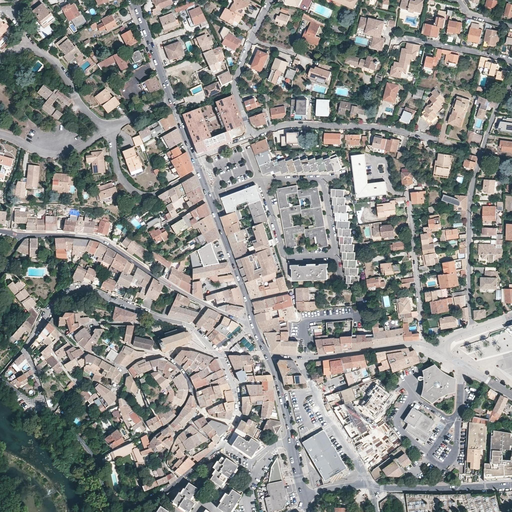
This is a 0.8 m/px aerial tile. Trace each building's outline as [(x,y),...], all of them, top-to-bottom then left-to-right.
[(151,0),(151,1),(152,2),(153,3),(154,4),(155,7),(155,8),(156,9),(154,9),(155,11),(156,15),(162,13),(164,12),(162,8),(172,4),(172,2),(176,0),(151,0)] [(232,0),(233,3),(233,4),(229,10),(241,17),(244,13),(241,11),(240,11),(241,8),(244,7),(247,6),(249,3),(254,6),(256,3),(250,0),(243,0),(242,0),(232,0)] [(300,9),(303,0),(284,0),(283,1),(285,5),(300,9)] [(414,0),(414,1),(411,0),(402,0),(400,6),(407,8),(408,9),(407,10),(409,10),(409,8),(414,9),(418,10),(419,10),(420,9),(421,9),(422,4),(422,3),(422,0),(414,0)] [(202,9),(199,1),(194,3),(193,1),(183,5),(184,7),(185,10),(188,9),(194,25),(200,23),(200,24),(207,22),(202,9)] [(52,21),(55,19),(42,4),(32,12),(38,20),(39,19),(41,21),(39,23),(41,26),(46,22),(48,25),(52,22),(52,21)] [(63,7),(63,10),(69,21),(71,20),(72,22),(79,19),(78,16),(79,15),(73,4),(67,7),(66,6),(63,7)] [(238,23),(241,17),(229,10),(225,7),(220,18),(231,24),(233,20),(238,23)] [(164,12),(162,13),(163,14),(163,16),(159,18),(164,30),(177,25),(175,20),(172,14),(175,13),(174,10),(173,8),(164,12)] [(438,9),(437,16),(445,18),(446,14),(447,11),(438,9)] [(108,16),(106,13),(96,19),(97,22),(101,20),(108,16)] [(277,15),(276,20),(279,21),(278,25),(282,26),(283,23),(287,24),(290,16),(281,13),(280,16),(277,15)] [(117,26),(116,24),(111,15),(101,20),(102,22),(106,28),(107,31),(117,26)] [(437,16),(436,25),(423,23),(422,33),(438,36),(439,27),(444,27),(445,20),(445,18),(437,16)] [(395,22),(377,17),(376,21),(370,19),(370,21),(361,19),(360,23),(364,24),(363,28),(367,29),(367,32),(375,34),(379,35),(382,23),(395,26),(395,22)] [(452,35),(453,32),(455,32),(460,33),(462,22),(449,20),(447,34),(452,35)] [(320,37),(316,36),(320,25),(311,21),(305,37),(318,42),(320,37)] [(106,28),(102,22),(96,25),(99,32),(106,28)] [(467,40),(475,42),(481,43),(482,38),(480,38),(482,30),(478,29),(479,24),(472,23),(471,27),(470,27),(467,40)] [(73,34),(78,32),(72,24),(68,27),(73,34)] [(486,29),(485,34),(484,41),(487,42),(489,42),(489,45),(494,46),(494,44),(496,36),(497,31),(488,29),(488,25),(487,25),(485,24),(484,29),(486,29)] [(132,33),(132,34),(130,31),(122,35),(123,38),(128,47),(137,42),(132,33)] [(227,33),(222,43),(233,50),(235,47),(236,44),(238,45),(241,41),(227,33)] [(65,53),(66,52),(67,54),(65,55),(70,61),(75,57),(73,55),(76,53),(77,54),(80,52),(75,46),(74,47),(65,36),(55,44),(60,50),(62,49),(65,53)] [(207,38),(205,39),(203,38),(202,36),(196,38),(200,47),(201,46),(203,53),(212,49),(210,45),(213,44),(210,36),(207,38)] [(383,39),(379,38),(374,37),(372,46),(381,48),(382,43),(383,39)] [(184,53),(179,41),(165,46),(170,59),(184,53)] [(88,43),(83,46),(88,54),(92,52),(94,51),(88,43)] [(419,45),(406,43),(405,49),(403,48),(402,56),(400,55),(399,62),(394,61),(393,65),(393,68),(391,68),(390,75),(400,77),(402,70),(406,71),(407,63),(409,64),(410,60),(411,57),(415,58),(416,50),(418,51),(419,45)] [(486,44),(481,43),(481,44),(480,50),(494,53),(495,48),(486,47),(486,45),(486,44)] [(220,67),(217,62),(220,61),(224,69),(222,70),(223,73),(229,70),(220,46),(212,49),(203,53),(204,55),(212,72),(219,68),(220,67)] [(424,68),(432,70),(433,65),(436,66),(438,59),(440,60),(442,53),(442,50),(438,49),(436,56),(438,56),(438,57),(430,56),(430,57),(426,56),(424,68)] [(130,55),(134,63),(142,59),(138,50),(130,55)] [(411,57),(410,60),(416,61),(418,51),(416,50),(415,58),(411,57)] [(446,54),(445,61),(449,62),(449,66),(455,67),(456,63),(457,64),(458,55),(450,54),(451,51),(442,50),(442,53),(446,54)] [(268,54),(259,51),(252,67),(261,70),(268,54)] [(96,64),(100,62),(92,52),(88,54),(96,64)] [(100,69),(115,61),(121,71),(128,68),(119,52),(100,62),(96,64),(100,69)] [(368,56),(366,61),(358,58),(348,55),(346,63),(347,64),(351,65),(352,64),(356,65),(356,67),(362,68),(362,66),(365,67),(365,66),(374,69),(375,69),(376,64),(377,64),(378,64),(378,63),(379,62),(380,58),(380,57),(377,57),(375,56),(374,57),(368,55),(368,56)] [(478,66),(484,67),(483,73),(491,75),(493,69),(496,70),(497,64),(487,61),(487,58),(481,57),(479,62),(478,66)] [(288,62),(276,58),(272,69),(273,69),(269,80),(277,83),(281,72),(282,71),(284,72),(288,62)] [(293,79),(296,70),(289,67),(285,76),(293,79)] [(328,82),(331,72),(315,67),(315,69),(311,68),(308,75),(311,76),(316,78),(317,76),(322,78),(322,80),(328,82)] [(207,97),(220,91),(218,86),(222,85),(222,86),(232,81),(232,80),(229,70),(223,73),(217,76),(220,81),(216,83),(216,82),(203,88),(207,97)] [(495,78),(503,80),(504,72),(497,70),(495,78)] [(383,76),(376,73),(374,82),(380,84),(383,76)] [(161,88),(154,76),(137,85),(141,91),(144,90),(147,96),(161,88)] [(398,85),(387,83),(384,98),(384,99),(395,102),(398,88),(399,86),(398,85)] [(38,92),(47,99),(41,107),(52,116),(57,120),(58,120),(63,114),(52,105),(58,98),(69,106),(73,102),(65,96),(56,89),(53,92),(43,85),(38,92)] [(120,103),(114,96),(112,98),(105,89),(96,95),(103,104),(102,106),(107,113),(120,103)] [(436,114),(434,111),(436,109),(438,112),(440,110),(439,108),(442,105),(441,103),(445,99),(440,93),(439,94),(435,89),(431,92),(433,94),(429,98),(432,102),(429,105),(428,105),(425,107),(425,110),(426,111),(421,116),(426,121),(428,119),(429,119),(431,121),(433,123),(439,117),(436,114)] [(414,90),(413,97),(420,99),(422,93),(422,92),(414,90)] [(96,95),(95,97),(102,106),(103,104),(96,95)] [(232,95),(216,101),(220,112),(218,113),(219,117),(222,116),(224,122),(238,116),(238,115),(240,115),(238,110),(237,111),(232,100),(234,99),(232,95)] [(494,106),(496,101),(484,97),(477,95),(476,99),(482,101),(480,105),(478,113),(484,115),(488,104),(494,106)] [(458,122),(460,117),(463,118),(465,111),(464,110),(466,104),(468,105),(469,99),(457,96),(456,100),(454,99),(452,107),(454,108),(455,108),(455,110),(453,110),(452,114),(451,114),(449,120),(458,122)] [(247,105),(248,110),(258,106),(255,98),(247,101),(248,104),(247,105)] [(306,114),(307,112),(307,100),(297,99),(297,112),(302,113),(302,114),(306,114)] [(327,114),(329,114),(329,100),(317,99),(316,113),(327,114)] [(366,106),(341,101),(338,113),(345,115),(346,111),(351,112),(357,113),(365,114),(366,106)] [(272,118),(276,118),(284,116),(284,115),(286,114),(285,106),(271,109),(271,111),(272,118)] [(204,129),(208,128),(205,121),(208,120),(207,117),(204,118),(200,107),(182,114),(190,135),(196,133),(204,129)] [(251,117),(253,123),(255,122),(256,124),(257,126),(267,122),(268,126),(272,125),(268,115),(266,111),(265,107),(262,108),(263,112),(251,117)] [(405,108),(404,110),(413,114),(411,119),(412,119),(414,114),(415,111),(405,108)] [(402,117),(401,119),(410,122),(411,119),(413,114),(404,110),(402,117)] [(150,130),(161,123),(166,131),(176,126),(171,113),(138,132),(139,135),(143,143),(143,144),(154,138),(150,130)] [(238,116),(224,122),(227,131),(228,131),(237,128),(237,127),(238,127),(237,122),(240,121),(238,116)] [(449,120),(448,124),(460,127),(463,118),(460,117),(458,122),(449,120)] [(503,119),(502,124),(506,125),(505,128),(511,129),(511,118),(507,118),(506,120),(503,119)] [(182,141),(177,128),(160,138),(167,150),(182,141)] [(196,133),(190,135),(194,145),(209,138),(211,138),(208,128),(204,129),(196,133)] [(209,138),(194,145),(198,154),(232,140),(228,131),(227,131),(224,133),(214,136),(211,138),(209,138)] [(288,140),(288,143),(294,143),(294,145),(299,145),(299,132),(288,132),(288,134),(284,134),(284,140),(288,140)] [(324,141),(324,143),(344,143),(344,135),(341,135),(341,134),(338,134),(325,133),(324,141)] [(347,140),(347,144),(360,145),(360,135),(356,135),(349,134),(348,140),(347,140)] [(136,147),(143,143),(139,135),(133,138),(136,147)] [(373,147),(376,147),(385,149),(387,139),(382,138),(380,138),(381,136),(376,135),(373,147)] [(274,171),(270,161),(272,161),(269,154),(271,153),(269,149),(270,149),(266,138),(252,144),(263,174),(274,171)] [(387,139),(385,149),(393,150),(397,151),(399,140),(395,139),(394,141),(392,140),(387,139)] [(511,142),(501,141),(500,147),(502,147),(501,150),(511,151),(511,142)] [(137,157),(133,147),(122,151),(130,172),(133,171),(142,168),(137,157)] [(167,153),(171,160),(182,154),(178,147),(167,153)] [(6,170),(4,169),(4,166),(11,168),(13,160),(4,157),(5,153),(0,151),(0,177),(4,179),(5,175),(6,170)] [(104,172),(103,160),(101,160),(101,157),(103,157),(102,152),(91,153),(91,156),(86,156),(86,162),(91,161),(92,166),(93,174),(104,172)] [(174,165),(176,169),(190,161),(186,152),(182,154),(171,160),(174,165)] [(436,159),(436,164),(435,169),(434,175),(439,176),(440,173),(449,174),(452,155),(439,153),(438,160),(436,159)] [(352,155),(356,188),(357,197),(387,193),(385,182),(373,184),(368,184),(367,185),(367,187),(362,188),(362,183),(366,182),(366,175),(364,167),(364,164),(364,160),(363,154),(352,155)] [(366,182),(362,183),(362,188),(367,187),(367,185),(368,184),(373,184),(385,182),(385,181),(368,183),(364,154),(363,154),(364,160),(364,164),(364,167),(366,175),(366,182)] [(471,167),(474,168),(477,157),(468,154),(463,168),(470,170),(471,167)] [(323,160),(325,165),(327,169),(328,171),(334,169),(332,163),(331,159),(330,157),(323,160)] [(342,168),(341,166),(340,162),(338,157),(331,159),(332,163),(334,169),(335,171),(342,168)] [(293,161),(294,163),(297,170),(297,173),(304,170),(304,168),(302,164),(301,161),(300,158),(296,160),(293,161)] [(301,161),(302,164),(304,168),(304,170),(305,172),(312,170),(310,164),(308,160),(307,158),(301,161)] [(308,160),(310,164),(312,170),(313,172),(319,170),(316,162),(316,160),(315,158),(308,160)] [(316,160),(316,162),(319,170),(320,172),(327,169),(325,165),(323,160),(322,158),(319,159),(316,160)] [(272,161),(270,161),(274,171),(274,173),(277,172),(281,171),(280,165),(278,161),(277,159),(274,160),(272,161)] [(289,171),(288,167),(286,162),(286,161),(285,159),(278,161),(280,165),(281,171),(282,173),(287,172),(289,171)] [(286,161),(286,162),(288,167),(289,171),(290,173),(297,170),(294,163),(293,161),(292,159),(286,161)] [(176,176),(177,179),(193,170),(192,167),(190,167),(189,164),(190,163),(190,161),(176,169),(179,175),(176,176)] [(41,165),(27,164),(25,177),(20,176),(20,181),(18,181),(16,195),(25,197),(27,187),(32,188),(32,185),(38,186),(41,165)] [(402,172),(402,174),(403,180),(403,181),(403,184),(413,183),(413,182),(412,178),(412,172),(409,172),(409,169),(403,169),(403,172),(402,172)] [(68,175),(68,176),(65,176),(65,174),(53,173),(52,189),(58,190),(69,191),(69,185),(68,185),(68,181),(73,181),(74,173),(69,173),(68,175)] [(195,175),(182,183),(182,184),(184,188),(185,191),(186,194),(187,195),(197,189),(199,187),(195,175)] [(484,179),(483,188),(483,190),(487,190),(489,191),(489,192),(493,193),(495,180),(484,179)] [(106,198),(106,196),(111,194),(111,196),(112,197),(118,195),(116,187),(115,186),(114,186),(113,187),(110,188),(108,183),(96,187),(100,200),(106,198)] [(236,205),(240,203),(246,201),(248,201),(257,224),(264,221),(268,220),(268,219),(261,199),(256,185),(250,187),(251,188),(248,189),(241,192),(235,194),(227,197),(227,196),(222,197),(225,205),(226,205),(229,211),(230,213),(236,211),(238,210),(236,205)] [(277,194),(278,195),(279,204),(280,208),(283,208),(285,207),(290,206),(289,203),(288,203),(287,194),(298,192),(298,190),(297,185),(282,188),(277,188),(278,192),(280,192),(280,194),(277,194)] [(199,187),(197,189),(187,195),(183,197),(184,198),(187,196),(189,198),(193,205),(195,204),(198,202),(204,199),(201,192),(199,187)] [(250,187),(240,190),(237,192),(230,194),(227,196),(227,197),(235,194),(241,192),(248,189),(251,188),(250,187)] [(311,195),(311,196),(311,200),(312,204),(311,204),(311,208),(321,206),(319,192),(316,192),(316,191),(318,191),(317,187),(312,187),(312,188),(298,190),(298,192),(299,197),(311,195)] [(168,191),(170,196),(172,203),(178,199),(175,192),(174,188),(168,191)] [(175,192),(178,199),(183,197),(187,195),(186,194),(185,191),(184,188),(182,189),(175,192)] [(331,197),(333,197),(344,197),(344,189),(332,189),(331,197)] [(170,196),(168,191),(158,196),(161,201),(168,197),(170,196)] [(412,196),(413,203),(423,203),(424,202),(423,194),(423,193),(423,191),(416,191),(412,192),(412,196)] [(455,203),(455,196),(445,193),(443,199),(455,203)] [(466,210),(467,210),(467,200),(467,198),(467,196),(455,195),(455,196),(455,199),(455,203),(455,204),(454,210),(460,210),(466,210)] [(185,199),(187,203),(189,207),(193,205),(189,198),(187,196),(184,198),(185,199)] [(333,204),(335,205),(345,205),(346,199),(346,198),(344,197),(333,197),(333,201),(333,204)] [(387,203),(383,204),(384,206),(378,206),(378,207),(378,211),(378,214),(379,217),(385,216),(385,214),(396,213),(396,211),(395,205),(395,201),(391,201),(391,203),(387,203)] [(166,206),(169,212),(165,215),(168,219),(177,214),(175,211),(173,205),(171,203),(169,204),(166,206)] [(183,219),(188,228),(202,220),(210,215),(208,209),(206,205),(205,203),(197,208),(191,212),(182,217),(183,219)] [(293,222),(291,223),(290,216),(290,214),(302,212),(301,210),(300,205),(290,206),(285,207),(283,208),(280,208),(280,209),(281,209),(281,212),(283,212),(284,213),(281,214),(283,228),(288,227),(290,227),(294,226),(293,222)] [(334,212),(336,213),(347,213),(347,210),(347,208),(347,205),(345,205),(335,205),(334,210),(334,212)] [(302,217),(314,215),(315,219),(315,224),(314,224),(315,228),(325,226),(322,211),(320,212),(319,210),(321,210),(321,207),(321,206),(311,208),(301,210),(302,212),(302,217)] [(483,206),(482,220),(492,220),(496,220),(496,207),(483,206)] [(16,229),(17,223),(26,223),(27,216),(27,212),(20,212),(20,210),(15,210),(15,211),(14,222),(12,222),(11,222),(11,228),(16,229)] [(241,220),(243,220),(239,210),(238,210),(236,211),(230,213),(228,214),(221,216),(225,227),(240,221),(241,220)] [(0,211),(0,222),(2,223),(4,223),(4,227),(7,228),(8,223),(9,224),(9,221),(4,220),(5,212),(0,211)] [(54,217),(46,216),(46,230),(56,230),(57,222),(56,216),(57,211),(55,211),(54,217)] [(349,213),(347,213),(336,213),(336,220),(337,220),(348,221),(348,219),(348,215),(349,213)] [(38,214),(38,216),(36,230),(46,230),(46,216),(46,214),(38,214)] [(430,219),(429,219),(430,226),(428,227),(424,227),(424,231),(425,232),(431,231),(439,230),(438,227),(441,227),(441,225),(440,217),(440,214),(433,215),(430,215),(430,219)] [(197,228),(198,227),(202,234),(214,227),(213,224),(210,217),(210,215),(202,220),(188,228),(180,232),(182,236),(184,235),(183,234),(185,232),(193,228),(195,229),(197,228)] [(38,216),(27,216),(26,223),(26,230),(36,230),(38,216)] [(72,216),(71,220),(65,219),(63,230),(75,231),(78,217),(72,216)] [(82,232),(85,221),(82,221),(82,217),(78,217),(75,231),(82,232)] [(85,217),(85,221),(82,232),(93,233),(93,232),(94,225),(96,219),(94,219),(93,222),(88,221),(89,217),(85,217)] [(183,219),(181,220),(171,226),(172,227),(173,229),(176,234),(180,232),(188,228),(183,219)] [(101,220),(99,227),(94,225),(93,232),(98,233),(99,232),(106,234),(109,223),(101,220)] [(241,220),(240,221),(225,227),(228,235),(230,234),(245,228),(244,227),(243,224),(242,222),(241,220)] [(257,224),(256,224),(257,228),(255,229),(258,239),(263,237),(263,238),(273,235),(270,228),(268,221),(268,220),(264,221),(257,224)] [(350,221),(348,221),(337,220),(337,228),(339,228),(350,229),(350,226),(350,221)] [(394,235),(393,224),(382,226),(381,222),(374,223),(374,228),(373,228),(374,237),(383,236),(383,237),(384,237),(384,238),(386,238),(388,236),(389,236),(393,235),(394,235)] [(295,243),(294,239),(293,234),(305,232),(305,230),(304,225),(294,226),(290,227),(288,227),(283,228),(284,228),(285,231),(287,231),(287,233),(284,233),(287,248),(297,247),(297,246),(296,242),(295,243)] [(306,237),(317,235),(319,242),(319,243),(318,244),(318,248),(328,246),(326,231),(323,232),(323,230),(325,230),(324,226),(325,226),(315,228),(305,230),(305,232),(306,237)] [(121,236),(123,230),(115,227),(111,236),(117,238),(118,235),(121,236)] [(202,234),(201,235),(192,240),(187,243),(188,244),(191,249),(192,252),(193,253),(200,249),(213,240),(218,237),(216,232),(214,227),(202,234)] [(250,237),(246,228),(245,228),(230,234),(228,235),(232,244),(243,240),(244,244),(249,242),(248,240),(247,238),(249,237),(250,237)] [(338,236),(340,236),(351,236),(352,229),(350,229),(339,228),(338,236)] [(155,239),(157,242),(162,239),(163,240),(164,242),(168,239),(170,238),(167,232),(162,235),(161,233),(159,229),(155,231),(150,234),(151,235),(153,238),(154,238),(155,239)] [(447,236),(447,239),(452,238),(455,238),(458,238),(458,234),(457,229),(456,229),(452,230),(446,230),(447,236)] [(416,238),(422,237),(423,241),(423,244),(430,243),(429,238),(432,237),(432,234),(431,231),(425,232),(416,233),(416,237),(416,238)] [(140,245),(133,240),(134,239),(132,238),(132,237),(130,234),(122,243),(135,253),(140,245)] [(273,235),(263,238),(263,237),(258,239),(257,239),(249,242),(244,244),(243,240),(232,244),(237,259),(240,258),(270,247),(272,246),(276,244),(273,235)] [(353,237),(351,236),(340,236),(340,243),(342,244),(352,244),(353,237)] [(55,238),(55,247),(56,253),(56,257),(64,258),(67,259),(66,252),(66,250),(65,241),(65,238),(55,238)] [(73,250),(73,249),(73,239),(69,239),(65,238),(65,241),(66,250),(67,249),(69,250),(73,250)] [(23,241),(22,242),(20,246),(16,250),(22,252),(29,254),(30,241),(30,239),(26,239),(25,239),(23,241)] [(74,249),(76,249),(76,252),(80,252),(80,254),(83,254),(84,254),(85,250),(88,244),(90,240),(81,240),(73,239),(73,249),(74,249)] [(479,254),(483,254),(482,258),(488,259),(488,261),(494,261),(494,259),(502,259),(503,239),(499,239),(498,245),(495,244),(479,244),(479,254)] [(163,240),(162,241),(153,246),(148,249),(150,250),(161,244),(164,242),(163,240)] [(213,240),(200,249),(193,253),(190,255),(193,269),(197,268),(205,267),(218,264),(218,263),(211,246),(215,245),(213,240)] [(93,241),(91,245),(90,248),(88,252),(92,253),(93,253),(90,259),(92,260),(92,258),(94,255),(95,252),(99,245),(99,243),(96,242),(93,241)] [(390,245),(391,250),(404,248),(406,248),(404,241),(401,241),(393,242),(394,244),(390,245)] [(101,262),(104,256),(108,248),(101,244),(99,243),(99,245),(95,252),(94,255),(97,256),(99,257),(98,259),(97,261),(101,262)] [(434,243),(430,243),(423,244),(425,254),(436,252),(434,243)] [(341,251),(343,251),(354,252),(354,249),(354,244),(352,244),(342,244),(342,246),(341,251)] [(135,253),(139,256),(143,259),(145,257),(149,252),(146,249),(141,246),(140,245),(135,253)] [(271,250),(270,247),(240,258),(247,276),(248,276),(255,274),(256,278),(257,278),(263,276),(275,271),(279,270),(271,250)] [(108,248),(104,256),(101,262),(100,265),(103,266),(106,267),(105,269),(108,270),(109,270),(110,268),(113,262),(117,254),(112,250),(108,248)] [(165,259),(164,258),(160,255),(159,255),(154,252),(152,252),(151,251),(150,253),(151,254),(156,258),(162,263),(167,266),(169,268),(172,262),(171,262),(165,259)] [(343,259),(344,259),(355,260),(356,255),(356,252),(354,252),(343,251),(343,257),(343,259)] [(423,255),(423,258),(425,265),(427,265),(436,263),(434,257),(437,257),(436,252),(423,255)] [(121,256),(117,254),(113,262),(110,268),(111,269),(116,272),(120,275),(122,272),(128,261),(125,259),(121,256)] [(247,276),(240,258),(237,259),(240,265),(241,269),(245,279),(246,282),(248,281),(247,276)] [(357,260),(355,260),(344,259),(344,267),(346,267),(357,268),(357,260)] [(444,265),(446,273),(457,271),(456,270),(455,262),(455,260),(444,262),(444,265)] [(88,268),(90,263),(85,261),(80,273),(76,271),(73,276),(74,283),(79,282),(82,281),(83,281),(88,268)] [(122,272),(120,275),(118,280),(117,282),(119,284),(125,286),(127,288),(128,288),(130,285),(134,277),(129,275),(131,272),(134,265),(128,261),(122,272)] [(167,279),(171,281),(173,283),(178,286),(183,274),(182,273),(173,267),(176,262),(177,261),(175,261),(172,262),(169,269),(166,276),(166,278),(167,279)] [(182,271),(185,267),(176,263),(176,262),(173,267),(182,273),(182,271)] [(207,276),(208,276),(209,278),(215,283),(217,283),(235,281),(232,274),(226,275),(218,277),(216,274),(230,272),(230,271),(231,271),(228,262),(226,262),(218,264),(205,267),(205,268),(206,277),(207,276)] [(400,272),(399,263),(393,264),(393,262),(381,264),(382,272),(385,271),(386,274),(389,273),(392,273),(400,272)] [(293,280),(297,279),(310,279),(328,278),(327,264),(292,266),(293,280)] [(200,281),(199,281),(198,278),(206,277),(205,268),(205,267),(197,268),(193,269),(192,277),(192,295),(200,299),(201,299),(202,298),(200,281)] [(345,275),(347,275),(358,276),(358,268),(357,268),(346,267),(345,275)] [(90,280),(90,279),(93,281),(95,277),(97,271),(88,268),(83,281),(90,284),(91,281),(90,280)] [(138,289),(140,286),(144,277),(146,273),(137,268),(135,274),(134,277),(130,285),(134,287),(138,289)] [(485,270),(485,277),(481,277),(481,288),(497,288),(497,275),(497,271),(485,270)] [(266,295),(272,293),(277,292),(281,291),(279,284),(277,278),(275,271),(263,276),(264,284),(266,291),(266,295)] [(441,287),(450,286),(452,286),(459,285),(457,271),(446,273),(440,274),(440,275),(441,282),(440,283),(441,287)] [(140,286),(143,287),(141,290),(140,294),(138,296),(144,299),(145,295),(147,292),(153,279),(153,278),(150,276),(149,276),(146,273),(144,277),(140,286)] [(192,277),(183,274),(178,286),(182,288),(192,295),(192,277)] [(347,275),(347,283),(358,283),(359,283),(360,276),(358,276),(347,275)] [(260,287),(260,289),(262,296),(266,295),(266,291),(264,284),(263,276),(257,278),(259,285),(260,287)] [(277,278),(279,284),(281,291),(288,290),(286,283),(284,276),(277,278)] [(102,286),(108,288),(113,290),(115,285),(117,282),(115,281),(106,277),(102,285),(102,286)] [(367,279),(368,286),(377,285),(377,287),(385,286),(384,281),(380,281),(380,277),(371,278),(367,279)] [(153,279),(147,292),(145,295),(144,299),(141,306),(150,310),(155,300),(156,300),(162,285),(153,278),(153,279)] [(246,283),(249,289),(260,287),(259,285),(257,278),(256,278),(248,281),(246,282),(246,283)] [(33,300),(31,297),(24,289),(18,281),(15,284),(13,282),(8,286),(28,310),(32,307),(33,306),(31,303),(33,300)] [(228,305),(228,304),(229,304),(232,305),(244,308),(243,304),(238,287),(205,296),(206,301),(215,298),(217,307),(227,304),(228,305)] [(249,289),(252,298),(258,297),(262,296),(260,289),(260,287),(249,289)] [(315,294),(309,294),(309,292),(316,292),(316,287),(309,287),(297,287),(297,288),(297,294),(297,301),(315,301),(316,296),(315,294)] [(511,288),(502,289),(502,302),(511,301),(511,288)] [(431,300),(431,301),(444,299),(444,298),(443,295),(443,291),(442,289),(432,290),(432,291),(426,292),(427,300),(431,300)] [(175,299),(177,301),(188,304),(190,300),(189,299),(186,298),(180,295),(177,293),(175,299)] [(270,311),(279,309),(285,307),(292,306),(293,305),(292,299),(291,296),(288,294),(278,296),(278,299),(279,303),(267,306),(260,308),(256,309),(253,310),(254,311),(255,314),(270,311)] [(456,308),(456,309),(463,307),(466,307),(466,302),(466,296),(466,295),(463,295),(454,297),(456,303),(456,308)] [(266,301),(267,306),(279,303),(278,299),(278,296),(270,298),(265,299),(266,301)] [(399,313),(400,318),(403,318),(406,317),(405,313),(412,312),(410,300),(409,296),(394,298),(393,301),(394,302),(397,302),(400,302),(401,312),(399,313)] [(433,313),(437,312),(449,310),(447,300),(451,299),(450,297),(446,298),(444,299),(431,301),(433,313)] [(188,305),(188,304),(177,301),(175,299),(172,304),(177,306),(183,307),(186,309),(188,305)] [(256,309),(260,308),(267,306),(266,301),(265,299),(256,301),(253,301),(256,309)] [(298,307),(298,310),(312,309),(318,308),(318,306),(318,305),(315,305),(315,301),(297,301),(298,307)] [(199,313),(186,309),(183,307),(177,306),(172,304),(171,307),(168,314),(167,315),(174,317),(184,319),(192,322),(199,313)] [(217,308),(230,313),(234,314),(240,317),(244,310),(244,308),(232,305),(229,304),(228,304),(228,305),(227,304),(217,307),(217,308)] [(167,315),(168,314),(171,307),(168,306),(166,305),(166,306),(163,312),(162,314),(167,315)] [(261,317),(274,314),(283,312),(295,310),(293,305),(292,306),(285,307),(279,309),(270,311),(255,314),(257,317),(261,317)] [(28,311),(31,314),(27,318),(25,320),(26,321),(33,326),(33,324),(32,324),(32,323),(34,322),(35,321),(38,314),(37,312),(33,308),(32,307),(28,310),(28,311)] [(112,320),(115,321),(128,321),(135,321),(136,314),(115,307),(112,320)] [(59,316),(59,324),(67,323),(70,332),(79,327),(79,326),(79,321),(78,318),(78,316),(77,309),(74,310),(72,313),(66,313),(63,317),(59,316)] [(202,316),(206,320),(214,311),(208,309),(202,316)] [(262,321),(273,318),(278,317),(284,315),(286,320),(288,319),(293,318),(296,318),(297,318),(296,315),(295,310),(283,312),(274,314),(261,317),(257,317),(259,322),(262,321)] [(486,313),(480,313),(480,310),(479,310),(474,310),(474,319),(481,318),(481,317),(486,317),(486,313)] [(207,330),(208,331),(216,318),(219,314),(214,311),(206,320),(199,328),(204,333),(207,330)] [(88,316),(80,317),(79,313),(78,313),(78,312),(78,313),(78,316),(78,318),(79,321),(79,326),(83,324),(88,322),(89,322),(88,318),(88,316)] [(215,345),(226,336),(216,329),(215,329),(219,325),(220,322),(219,321),(222,315),(219,314),(216,318),(208,331),(205,335),(215,344),(215,345)] [(288,323),(288,319),(286,320),(284,315),(278,317),(282,331),(289,331),(289,328),(288,323)] [(456,315),(455,316),(448,317),(441,318),(442,328),(458,325),(459,324),(458,319),(460,319),(459,315),(456,316),(456,315)] [(196,325),(199,328),(206,320),(202,316),(200,318),(198,322),(196,325)] [(226,336),(230,332),(237,326),(239,324),(224,316),(220,322),(219,325),(215,329),(216,329),(226,336)] [(273,323),(274,325),(280,324),(279,321),(278,317),(273,318),(262,321),(259,322),(261,326),(266,325),(273,323)] [(386,327),(386,330),(387,335),(387,340),(388,343),(394,342),(397,341),(397,338),(395,329),(395,327),(394,319),(385,320),(386,327)] [(16,339),(17,340),(25,329),(29,333),(33,326),(26,321),(25,320),(24,322),(19,328),(16,331),(12,336),(16,339)] [(388,343),(387,340),(387,335),(386,330),(380,331),(379,328),(378,323),(378,321),(373,322),(373,327),(375,337),(373,337),(373,340),(374,345),(379,345),(388,343)] [(409,331),(408,322),(406,323),(404,323),(403,323),(404,327),(404,332),(405,340),(420,338),(421,338),(420,333),(412,334),(412,331),(409,331)] [(49,323),(48,323),(42,331),(38,336),(43,341),(45,338),(51,333),(55,329),(49,323)] [(265,332),(266,332),(278,331),(282,331),(280,326),(280,324),(274,325),(273,323),(266,325),(261,326),(264,332),(265,332)] [(130,344),(131,339),(132,335),(134,326),(127,325),(126,328),(125,334),(124,339),(124,341),(127,343),(130,344)] [(80,330),(81,331),(74,336),(76,340),(77,342),(79,341),(83,338),(84,337),(88,333),(89,333),(87,331),(85,328),(84,327),(84,328),(80,330)] [(165,338),(158,340),(158,343),(159,343),(162,350),(161,351),(162,352),(170,349),(170,348),(174,347),(175,347),(176,347),(176,346),(180,345),(181,345),(182,345),(182,344),(187,343),(188,343),(188,342),(190,340),(191,340),(191,339),(191,337),(191,336),(191,335),(190,334),(189,333),(188,332),(187,332),(185,332),(185,331),(184,331),(183,327),(164,334),(165,337),(165,338)] [(395,329),(397,338),(397,341),(405,340),(404,332),(404,327),(400,328),(395,329)] [(95,329),(93,332),(94,333),(93,335),(91,337),(97,342),(100,336),(100,335),(102,333),(103,330),(97,329),(95,329)] [(89,333),(88,333),(84,337),(87,340),(91,337),(93,335),(92,334),(91,333),(90,332),(89,330),(87,331),(89,333)] [(274,352),(277,352),(285,353),(297,353),(298,345),(298,341),(291,341),(291,339),(289,339),(289,340),(288,340),(289,331),(282,331),(278,331),(266,332),(265,332),(272,350),(273,351),(274,352)] [(373,340),(373,337),(367,337),(367,334),(358,334),(358,337),(353,337),(353,339),(352,348),(352,349),(362,347),(374,345),(373,340)] [(326,353),(324,345),(328,345),(329,346),(330,346),(331,346),(332,352),(336,352),(336,349),(336,343),(335,338),(335,337),(334,337),(329,338),(328,335),(318,336),(316,336),(316,340),(319,353),(319,354),(324,353),(326,353)] [(79,344),(80,345),(86,350),(89,352),(93,347),(97,342),(91,337),(87,340),(84,337),(83,338),(79,341),(77,342),(79,344)] [(133,345),(137,346),(152,349),(153,341),(135,337),(134,337),(133,345)] [(250,351),(254,347),(245,337),(241,341),(250,351)] [(335,338),(336,343),(336,349),(336,352),(338,351),(338,352),(342,351),(343,351),(343,350),(341,337),(335,338)] [(352,349),(352,348),(353,339),(353,337),(341,337),(343,350),(347,350),(352,349)] [(72,347),(68,343),(66,344),(55,352),(60,359),(66,354),(68,353),(66,351),(72,347)] [(42,355),(45,358),(51,353),(52,352),(49,347),(49,346),(48,345),(44,349),(41,352),(43,354),(42,355)] [(122,351),(126,353),(130,355),(131,353),(134,350),(132,349),(126,346),(124,345),(123,347),(121,351),(122,351)] [(76,350),(73,347),(72,347),(66,351),(68,353),(66,354),(68,358),(71,357),(71,356),(70,354),(70,353),(75,350),(76,350)] [(386,352),(388,359),(409,351),(408,348),(386,352)] [(79,349),(76,350),(75,350),(70,353),(70,354),(71,356),(71,357),(68,358),(71,361),(76,358),(80,356),(82,354),(79,349)] [(182,349),(174,359),(182,366),(185,363),(188,359),(193,362),(199,353),(182,349)] [(134,359),(135,359),(137,358),(142,357),(143,355),(145,352),(144,352),(138,351),(134,350),(131,353),(130,355),(131,356),(132,357),(134,359)] [(117,363),(117,364),(125,367),(127,365),(129,364),(134,359),(132,357),(131,356),(130,355),(126,353),(122,351),(121,351),(118,355),(115,352),(112,358),(114,361),(114,362),(117,363)] [(409,351),(388,359),(390,367),(392,372),(419,362),(415,351),(410,352),(409,351)] [(378,362),(380,362),(381,363),(382,365),(377,367),(379,371),(390,367),(388,359),(386,352),(376,353),(378,362)] [(47,361),(49,363),(52,366),(52,368),(53,370),(55,370),(54,371),(55,372),(56,373),(57,373),(59,373),(63,370),(60,367),(60,366),(61,365),(56,359),(52,355),(51,353),(45,358),(47,361)] [(194,370),(196,367),(203,362),(208,356),(202,354),(199,353),(193,362),(190,366),(189,366),(190,367),(193,371),(194,370)] [(23,354),(20,356),(17,358),(13,362),(14,364),(15,363),(17,366),(20,369),(22,367),(26,364),(27,362),(26,359),(25,357),(23,354)] [(93,363),(97,365),(99,366),(104,369),(104,368),(107,363),(101,360),(95,357),(95,358),(90,355),(89,355),(88,357),(91,358),(94,359),(94,360),(93,363)] [(228,355),(240,382),(243,382),(256,381),(262,381),(262,376),(260,376),(255,376),(255,375),(248,375),(247,374),(246,374),(244,371),(241,357),(240,355),(228,355)] [(244,371),(254,370),(252,357),(251,356),(240,355),(241,357),(244,371)] [(352,371),(353,371),(360,369),(367,366),(364,355),(344,358),(341,358),(342,361),(344,368),(348,384),(354,382),(350,372),(352,371)] [(70,368),(74,366),(79,363),(80,365),(81,367),(85,365),(83,361),(80,356),(76,358),(71,361),(69,362),(67,363),(64,365),(66,368),(67,368),(69,367),(70,368)] [(196,373),(198,372),(202,369),(205,366),(207,364),(214,359),(215,359),(208,356),(203,362),(196,367),(194,370),(196,373)] [(162,376),(161,375),(162,372),(164,368),(166,363),(167,361),(163,358),(158,359),(158,364),(158,369),(158,372),(155,372),(153,373),(151,373),(154,377),(160,385),(162,388),(165,386),(169,391),(170,394),(169,394),(166,399),(170,402),(171,401),(172,401),(173,398),(174,395),(174,393),(173,391),(170,387),(168,384),(168,382),(170,381),(168,378),(168,379),(162,376)] [(342,361),(341,358),(336,359),(329,360),(330,364),(330,370),(344,368),(342,361)] [(136,363),(139,367),(141,370),(143,373),(144,372),(147,371),(148,370),(146,364),(146,362),(144,359),(141,360),(137,362),(136,363)] [(158,372),(158,369),(158,364),(158,359),(156,359),(150,361),(152,368),(153,373),(155,372),(158,372)] [(182,366),(185,370),(189,366),(190,366),(193,362),(188,359),(185,363),(182,366)] [(200,377),(203,376),(212,373),(221,369),(219,367),(217,361),(216,359),(215,359),(214,359),(207,364),(205,366),(202,369),(198,372),(196,373),(194,374),(195,375),(196,377),(197,378),(199,378),(200,377)] [(38,369),(42,365),(46,362),(43,360),(36,366),(37,370),(38,369)] [(282,376),(284,376),(295,376),(302,375),(300,373),(297,367),(297,366),(296,364),(294,360),(292,360),(289,360),(288,360),(285,360),(279,360),(277,363),(282,376)] [(316,365),(323,364),(323,371),(324,374),(326,374),(327,380),(331,379),(330,372),(330,370),(330,364),(329,360),(316,362),(316,365)] [(166,363),(164,368),(162,372),(161,375),(162,376),(168,379),(168,378),(171,375),(174,370),(177,367),(172,364),(171,363),(167,361),(166,363)] [(91,371),(92,372),(95,374),(92,379),(98,382),(99,381),(100,380),(100,379),(102,375),(105,376),(111,378),(111,376),(114,367),(107,363),(104,368),(104,369),(99,366),(97,365),(93,363),(90,366),(89,365),(85,365),(85,366),(85,367),(91,371)] [(132,366),(132,367),(137,376),(143,373),(141,370),(139,367),(136,363),(132,366)] [(434,364),(422,370),(423,374),(423,381),(425,377),(426,375),(428,374),(430,372),(432,371),(434,371),(437,371),(439,371),(441,371),(443,372),(439,369),(436,367),(434,364)] [(128,369),(129,370),(132,374),(135,378),(137,376),(132,367),(132,366),(128,369)] [(185,370),(189,375),(193,371),(190,367),(189,366),(185,370)] [(111,386),(115,386),(120,384),(121,382),(122,374),(115,367),(114,367),(111,376),(111,378),(111,386)] [(174,370),(171,375),(168,378),(170,381),(171,380),(176,376),(181,373),(180,371),(179,369),(178,369),(177,367),(174,370)] [(32,371),(32,369),(22,375),(13,380),(12,381),(10,383),(13,386),(16,384),(16,385),(20,382),(22,385),(28,381),(26,378),(29,376),(28,374),(32,371)] [(208,383),(210,383),(216,380),(222,377),(224,376),(221,369),(212,373),(203,376),(200,377),(199,378),(201,380),(206,379),(208,383)] [(446,374),(443,372),(441,371),(439,371),(437,371),(434,371),(432,371),(430,372),(428,374),(426,375),(425,377),(423,381),(423,383),(423,387),(426,392),(429,395),(434,397),(439,397),(442,397),(444,395),(446,393),(448,391),(449,389),(450,386),(450,384),(450,382),(449,379),(448,377),(446,374)] [(170,387),(175,384),(179,390),(187,389),(187,387),(186,384),(187,383),(186,381),(186,380),(185,380),(182,375),(181,373),(176,376),(171,380),(170,381),(168,382),(168,384),(170,387)] [(190,378),(192,383),(199,381),(201,380),(199,378),(197,378),(196,377),(195,375),(194,374),(189,377),(190,378)] [(446,393),(444,395),(448,394),(452,392),(455,392),(456,378),(452,378),(449,376),(446,374),(448,377),(449,379),(450,382),(450,384),(450,386),(449,389),(448,391),(446,393)] [(296,380),(296,383),(306,382),(304,379),(302,375),(295,376),(295,378),(296,380)] [(125,385),(128,388),(131,391),(134,394),(138,387),(134,382),(130,376),(126,377),(125,383),(125,385)] [(211,386),(218,385),(227,383),(227,381),(224,376),(222,377),(216,380),(210,383),(210,384),(211,386)] [(282,376),(284,384),(296,383),(296,380),(295,378),(295,376),(284,376),(282,376)] [(197,387),(198,387),(204,385),(208,383),(206,379),(201,380),(199,381),(192,383),(195,388),(197,387)] [(93,386),(102,397),(107,393),(110,391),(110,390),(99,383),(97,386),(96,385),(94,385),(93,386)] [(228,384),(227,383),(218,385),(221,396),(222,398),(225,397),(223,391),(230,389),(228,384)] [(423,387),(423,383),(423,389),(422,393),(421,396),(432,403),(433,402),(435,401),(438,398),(441,397),(442,397),(439,397),(434,397),(429,395),(426,392),(423,387)] [(341,391),(341,394),(344,400),(344,402),(355,399),(352,389),(355,388),(355,389),(357,388),(360,387),(359,384),(351,387),(351,388),(341,391)] [(392,395),(376,384),(368,394),(370,396),(360,409),(374,419),(392,395)] [(211,386),(212,388),(214,394),(215,398),(221,396),(218,385),(211,386)] [(274,405),(273,389),(263,389),(263,385),(262,385),(256,385),(244,385),(243,385),(241,386),(242,414),(247,415),(251,405),(261,404),(261,417),(269,419),(276,420),(279,421),(280,421),(277,406),(274,405)] [(208,394),(209,395),(210,399),(211,401),(212,400),(213,402),(216,401),(215,398),(214,394),(212,388),(211,386),(209,387),(206,388),(208,394)] [(196,392),(197,396),(203,395),(208,394),(206,388),(204,388),(201,390),(196,392)] [(497,393),(493,390),(490,388),(486,395),(485,396),(494,400),(497,393)] [(81,394),(82,395),(86,399),(84,401),(85,402),(86,403),(88,402),(90,400),(89,399),(91,397),(90,395),(87,392),(85,390),(84,389),(80,393),(81,394)] [(174,409),(177,403),(180,406),(181,405),(183,403),(184,402),(185,397),(186,395),(187,391),(187,389),(179,390),(175,391),(175,394),(175,396),(174,395),(173,398),(172,401),(171,403),(170,404),(166,407),(167,408),(171,411),(176,414),(177,412),(174,409)] [(232,397),(230,389),(223,391),(225,397),(226,401),(227,403),(233,401),(232,397)] [(107,393),(109,395),(113,398),(114,399),(114,401),(115,400),(116,398),(116,396),(115,395),(111,391),(110,391),(107,393)] [(150,406),(147,402),(146,398),(144,392),(141,393),(147,408),(150,406)] [(339,397),(337,392),(325,396),(326,397),(329,402),(334,399),(339,397)] [(203,395),(203,397),(205,403),(206,406),(207,406),(210,405),(212,404),(211,402),(211,401),(210,399),(209,395),(208,394),(203,395)] [(187,401),(186,404),(191,407),(196,407),(195,404),(195,403),(194,403),(194,400),(193,396),(190,395),(187,401)] [(197,397),(197,398),(200,407),(201,408),(206,406),(205,403),(203,397),(203,395),(197,396),(197,397)] [(500,396),(499,398),(493,410),(489,420),(488,422),(490,423),(490,421),(493,422),(494,421),(495,421),(497,416),(498,417),(505,402),(506,399),(500,396)] [(91,410),(92,409),(96,406),(101,411),(106,408),(99,398),(88,406),(91,410)] [(119,406),(127,405),(126,404),(125,402),(122,398),(119,398),(118,399),(118,406),(119,406)] [(340,399),(334,400),(329,403),(332,408),(342,404),(340,399)] [(233,401),(227,403),(226,401),(223,402),(226,411),(231,410),(232,410),(233,410),(234,401),(233,401)] [(215,413),(217,413),(226,411),(223,402),(221,403),(215,406),(213,407),(215,413)] [(368,430),(350,402),(334,408),(335,410),(334,411),(351,437),(358,433),(359,435),(368,430)] [(186,404),(183,409),(188,412),(191,408),(191,407),(186,404)] [(121,416),(122,416),(123,418),(124,421),(127,418),(134,411),(127,405),(119,406),(118,406),(117,406),(119,411),(116,411),(114,411),(112,413),(114,417),(116,418),(121,416)] [(184,418),(185,416),(189,418),(192,416),(193,414),(195,415),(196,412),(197,410),(197,408),(197,407),(196,407),(191,407),(191,408),(188,412),(183,409),(181,412),(178,415),(179,416),(184,418)] [(412,407),(403,421),(407,423),(407,424),(408,424),(405,429),(425,443),(432,433),(427,430),(433,422),(417,412),(418,411),(412,407)] [(217,418),(221,418),(230,419),(231,413),(232,411),(232,410),(231,410),(226,411),(217,413),(217,414),(217,417),(217,418)] [(127,418),(129,421),(130,424),(132,427),(141,421),(134,411),(127,418)] [(168,422),(166,419),(165,416),(162,412),(161,411),(158,413),(155,415),(155,416),(156,416),(158,420),(161,425),(162,425),(163,425),(164,424),(168,422)] [(168,422),(169,421),(175,416),(176,414),(171,411),(170,412),(169,411),(167,414),(165,416),(166,419),(168,422)] [(181,426),(182,425),(184,426),(187,423),(189,421),(187,420),(189,418),(185,416),(184,418),(179,416),(178,415),(174,420),(175,420),(181,426)] [(467,422),(470,422),(486,424),(487,424),(488,422),(489,420),(473,416),(469,415),(467,421),(467,422)] [(149,428),(151,431),(161,425),(158,420),(156,416),(155,416),(146,422),(149,428)] [(197,420),(198,420),(203,426),(207,423),(204,416),(197,420)] [(273,434),(263,430),(262,431),(255,428),(257,424),(257,423),(256,423),(248,419),(247,419),(245,422),(241,420),(239,419),(235,428),(236,428),(246,433),(255,438),(258,440),(263,438),(273,434)] [(263,430),(273,434),(282,431),(280,421),(279,421),(276,420),(269,419),(268,419),(267,420),(263,430)] [(170,424),(173,427),(175,429),(175,430),(176,431),(181,427),(181,426),(175,420),(174,420),(173,422),(170,424)] [(194,423),(194,424),(199,430),(201,428),(202,427),(203,426),(198,420),(197,420),(194,421),(194,422),(194,423)] [(212,429),(215,433),(217,435),(220,438),(220,437),(228,427),(228,426),(228,425),(212,421),(211,420),(207,423),(212,429)] [(486,424),(470,422),(467,461),(470,461),(470,468),(483,469),(483,468),(484,463),(486,448),(487,424),(486,424)] [(206,434),(207,433),(212,429),(207,423),(203,426),(202,427),(204,429),(202,430),(206,434)] [(186,428),(188,431),(192,436),(195,434),(198,432),(195,429),(190,425),(186,428)] [(172,441),(173,439),(171,436),(172,435),(174,433),(172,430),(168,426),(161,432),(166,438),(164,441),(163,441),(163,442),(164,442),(167,445),(170,446),(172,441)] [(183,431),(186,436),(187,440),(190,438),(192,436),(188,431),(186,428),(183,431)] [(239,450),(240,448),(243,450),(242,451),(251,457),(265,446),(261,442),(258,440),(255,438),(246,433),(236,428),(230,439),(230,441),(230,443),(231,444),(232,445),(239,450)] [(392,449),(380,428),(360,440),(366,450),(362,452),(371,467),(388,457),(385,453),(392,449)] [(110,435),(111,436),(116,442),(118,444),(124,441),(125,441),(117,429),(110,435)] [(211,441),(215,444),(220,438),(217,435),(215,433),(212,429),(207,433),(210,437),(211,438),(212,440),(211,441)] [(302,442),(310,456),(314,463),(325,480),(346,468),(324,429),(312,436),(308,439),(306,436),(302,439),(304,441),(302,442)] [(159,433),(155,436),(161,443),(163,442),(163,441),(164,441),(166,438),(161,432),(160,431),(159,433)] [(183,431),(178,436),(182,442),(183,443),(187,440),(186,436),(183,431)] [(511,446),(511,438),(510,438),(510,433),(493,431),(493,436),(490,436),(490,442),(493,442),(493,447),(493,451),(492,451),(490,451),(489,459),(492,459),(492,463),(489,463),(484,463),(483,468),(483,469),(483,471),(483,472),(483,473),(483,475),(483,479),(511,476),(511,449),(511,450),(509,450),(510,446),(511,446)] [(196,435),(198,438),(201,443),(207,440),(207,439),(200,434),(198,432),(195,434),(196,435)] [(141,438),(142,440),(143,443),(144,446),(145,448),(147,446),(149,444),(149,443),(146,434),(141,438)] [(190,438),(195,446),(196,447),(201,444),(201,443),(198,438),(196,435),(195,434),(192,436),(190,438)] [(105,439),(108,442),(109,444),(110,446),(112,448),(118,444),(116,442),(111,436),(110,435),(106,438),(105,439)] [(152,447),(152,448),(155,446),(160,444),(161,443),(155,436),(154,437),(150,442),(149,443),(149,444),(147,446),(148,448),(152,447)] [(186,449),(187,451),(195,446),(190,438),(187,440),(183,443),(186,449)] [(105,443),(106,444),(108,446),(111,449),(112,448),(110,446),(109,444),(108,442),(105,439),(103,440),(105,443)] [(197,461),(200,458),(207,452),(211,449),(215,444),(211,441),(208,445),(208,446),(199,452),(196,454),(193,456),(192,456),(197,461)] [(133,442),(125,445),(122,447),(112,451),(111,452),(112,455),(114,454),(114,456),(116,458),(121,456),(124,455),(127,453),(130,452),(130,451),(132,450),(133,453),(134,454),(135,457),(136,461),(137,463),(136,463),(137,468),(145,466),(145,464),(142,456),(140,451),(140,450),(137,445),(135,443),(133,443),(133,442)] [(177,452),(174,455),(179,459),(174,465),(172,468),(174,470),(188,457),(185,455),(182,451),(183,451),(186,449),(183,443),(182,442),(178,445),(180,448),(176,451),(177,452)] [(142,456),(144,455),(151,453),(153,452),(154,452),(152,448),(152,447),(148,448),(145,449),(142,451),(140,451),(142,456)] [(127,453),(124,455),(121,456),(116,458),(114,456),(114,454),(112,455),(113,459),(114,461),(125,455),(131,453),(131,452),(130,451),(130,452),(127,453)] [(102,464),(108,462),(110,461),(113,459),(112,455),(111,452),(101,458),(101,460),(102,464)] [(404,473),(400,468),(403,466),(404,468),(412,462),(405,453),(397,458),(396,457),(393,459),(394,461),(382,470),(385,472),(389,474),(391,475),(395,476),(401,474),(404,473)] [(176,472),(180,475),(188,469),(190,467),(194,463),(189,458),(188,457),(174,470),(174,471),(176,472)] [(218,461),(214,468),(216,470),(215,472),(212,475),(210,479),(218,485),(220,486),(221,484),(223,482),(223,481),(222,480),(225,476),(227,477),(229,478),(233,472),(238,465),(227,458),(226,457),(224,460),(220,457),(218,461)] [(269,484),(268,487),(270,496),(271,501),(273,508),(273,511),(277,510),(283,508),(286,500),(287,500),(281,477),(280,468),(277,457),(271,467),(268,483),(269,484)] [(165,476),(160,465),(154,467),(159,478),(165,476)] [(379,466),(370,472),(376,482),(385,476),(383,473),(379,466)] [(170,484),(170,483),(175,480),(177,478),(174,475),(173,474),(172,474),(171,474),(169,474),(166,476),(168,480),(170,484)] [(159,478),(159,479),(148,483),(144,485),(142,485),(144,490),(149,488),(161,483),(168,480),(166,476),(165,476),(159,478)] [(188,511),(195,502),(190,499),(191,498),(197,488),(188,482),(181,493),(179,491),(177,494),(174,499),(173,500),(172,499),(172,500),(171,499),(171,500),(172,501),(187,511),(188,511)] [(228,494),(225,498),(223,497),(221,501),(217,507),(224,511),(229,511),(231,510),(232,511),(237,504),(237,503),(236,502),(241,495),(235,491),(236,490),(233,488),(232,489),(228,494)] [(175,489),(174,490),(163,495),(163,496),(167,498),(172,501),(171,500),(171,499),(172,500),(172,499),(173,500),(174,499),(177,494),(179,491),(175,489)] [(265,498),(265,500),(267,509),(268,511),(273,511),(273,508),(271,501),(270,496),(265,498)]
